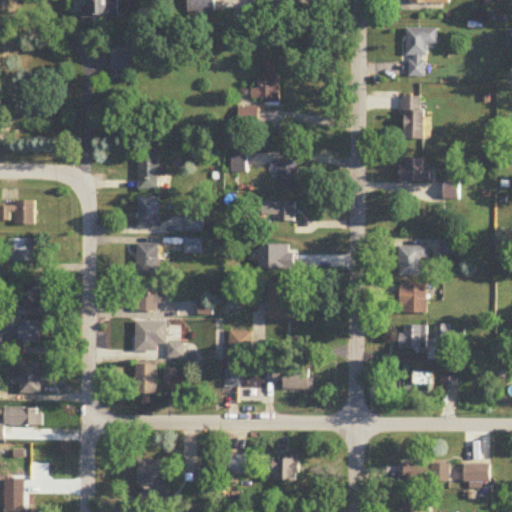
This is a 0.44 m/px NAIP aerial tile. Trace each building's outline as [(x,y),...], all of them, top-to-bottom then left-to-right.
[(120,0),(90,0),(90,18),(120,18),(120,0)] [(213,0),(192,0),(192,12),(214,12),(213,0)] [(409,77),(428,77),(428,46),(439,46),(439,30),(409,30),(409,77)] [(131,55),(112,55),(112,74),(131,74),(131,55)] [(253,101),(280,102),(281,64),(263,63),(262,90),(254,89),(253,101)] [(427,141),(427,98),(406,98),(406,141),(427,141)] [(169,167),(160,167),(160,153),(140,153),(140,190),(169,190),(169,167)] [(235,157),(235,172),(246,172),(246,157),(235,157)] [(432,185),(432,175),(425,175),(425,160),(403,160),(403,185),(432,185)] [(299,161),(279,161),(279,189),(299,189),(299,161)] [(446,201),(460,201),(460,184),(446,184),(446,201)] [(140,228),(161,228),(161,198),(140,198),(140,228)] [(36,202),(16,202),(16,206),(2,206),(2,225),(36,225),(36,202)] [(297,222),(297,202),(263,202),(263,222),(297,222)] [(188,233),(204,233),(204,218),(188,218),(188,233)] [(39,240),(10,240),(10,264),(39,264),(39,240)] [(443,256),(461,256),(461,242),(443,242),(443,256)] [(139,276),(161,276),(161,245),(139,245),(139,276)] [(401,278),(425,278),(425,260),(430,260),(430,248),(401,248),(401,278)] [(159,303),(167,303),(167,296),(160,296),(160,282),(139,282),(139,313),(159,313),(159,303)] [(269,322),(293,322),(293,282),(269,282),(269,322)] [(42,310),(42,284),(21,284),(21,310),(42,310)] [(428,315),(428,286),(403,286),(403,315),(428,315)] [(169,323),(138,323),(138,353),(160,353),(160,347),(169,347),(169,361),(184,361),(184,344),(169,344),(169,323)] [(21,345),(46,345),(46,324),(21,324),(21,345)] [(427,351),(427,327),(406,327),(406,335),(400,335),(400,351),(427,351)] [(436,327),(436,340),(466,340),(466,327),(436,327)] [(240,352),(246,350),(244,341),(238,343),(240,352)] [(41,395),(41,365),(21,365),(21,395),(41,395)] [(158,397),(158,366),(137,366),(137,397),(158,397)] [(285,391),(312,391),(312,370),(276,370),(276,379),(285,379),(285,391)] [(265,371),(226,371),(226,391),(266,390),(265,371)] [(436,374),(406,374),(406,392),(436,392),(436,374)] [(460,378),(442,378),(442,393),(460,393),(460,378)] [(40,410),(6,410),(6,428),(40,428),(40,410)] [(247,455),(227,455),(227,476),(247,476),(247,455)] [(275,481),(299,481),(299,456),(275,456),(275,481)] [(167,501),(167,460),(139,460),(139,501),(167,501)] [(405,483),(429,483),(429,463),(405,463),(405,483)] [(452,464),(433,464),(433,482),(452,482),(452,464)] [(466,487),(491,487),(491,465),(466,465),(466,487)] [(219,485),(219,467),(197,467),(197,485),(219,485)] [(6,511),(35,511),(36,511),(26,511),(26,481),(7,480),(6,511)] [(423,511),(424,502),(405,502),(404,511),(423,511)]
